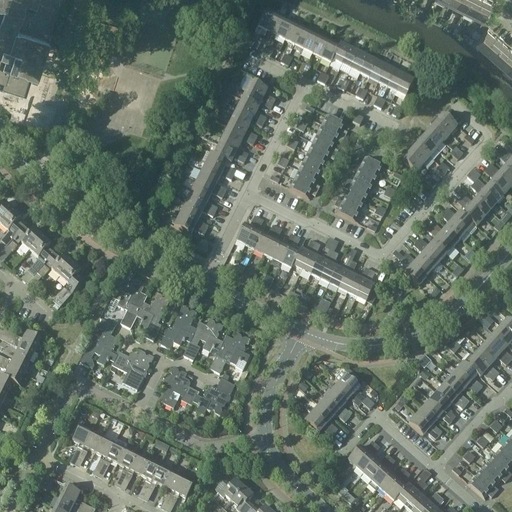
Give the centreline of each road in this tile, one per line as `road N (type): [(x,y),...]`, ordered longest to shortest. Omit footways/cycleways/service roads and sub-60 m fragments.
road 1 (residential): [(249,195),(383,253),(486,143),(486,133),(453,106)]
road 2 (tertiary): [(0,147),(71,210),(204,283)]
road 3 (tertiary): [(303,332),(356,345),(410,337),(449,317),(511,250)]
road 4 (residential): [(38,457),(76,393),(98,394),(137,414)]
road 5 (residential): [(137,414),(200,445),(265,437)]
road 6 (residential): [(434,470),(371,418),(341,449)]
road 7 (residential): [(249,195),(304,84)]
